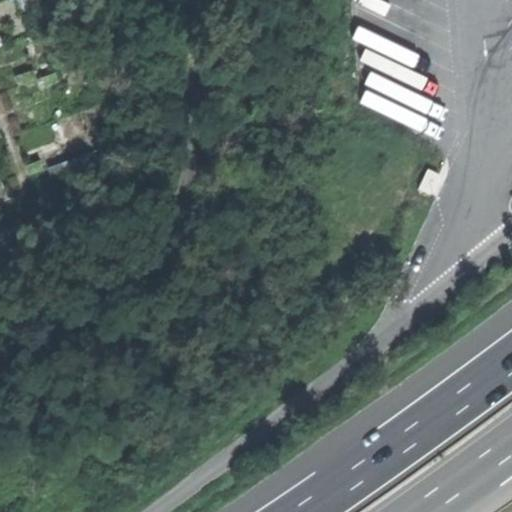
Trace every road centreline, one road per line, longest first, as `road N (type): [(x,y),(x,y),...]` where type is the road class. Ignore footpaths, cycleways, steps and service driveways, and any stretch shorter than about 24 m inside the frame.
road 1 (trunk): [(415,309),(154,511)]
road 2 (trunk): [(511,363),(302,511)]
